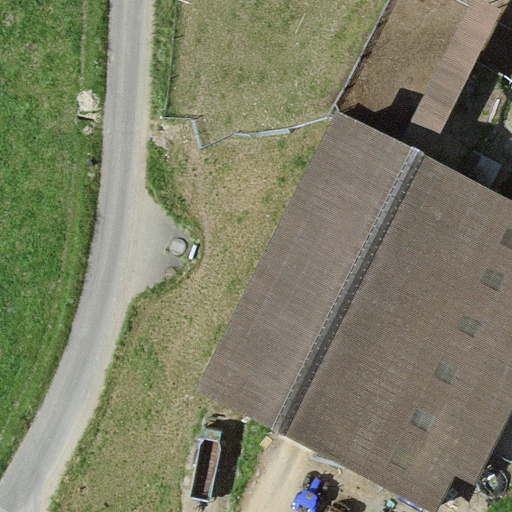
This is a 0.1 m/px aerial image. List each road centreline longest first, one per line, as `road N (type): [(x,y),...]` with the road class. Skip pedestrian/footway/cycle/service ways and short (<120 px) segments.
road 1 (unclassified): [(137,0),(106,322),(11,511)]
road 2 (track): [(332,0),(126,126)]
